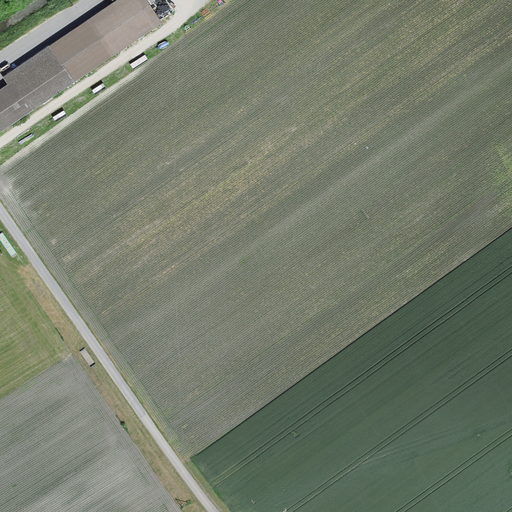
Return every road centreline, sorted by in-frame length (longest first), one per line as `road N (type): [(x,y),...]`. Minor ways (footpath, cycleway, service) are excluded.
road 1 (track): [(0,208),(212,511)]
road 2 (track): [(0,64),(102,0)]
